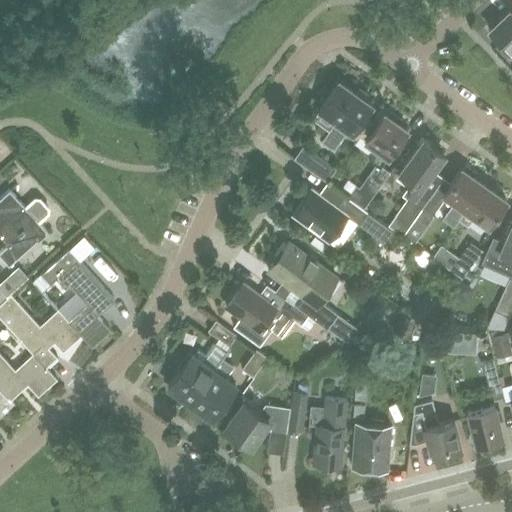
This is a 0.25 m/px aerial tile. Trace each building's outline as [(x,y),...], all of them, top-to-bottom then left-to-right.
[(511,11),(509,8),(488,27),(510,50),(511,47),(511,11)] [(348,128),(350,130),(371,101),(366,97),(367,95),(367,91),(358,85),(354,86),(352,88),(338,78),(318,107),(335,119),(321,140),(334,149),(348,128)] [(376,162),(359,186),(366,191),(358,202),(364,206),(390,170),(381,164),(388,155),(388,154),(407,127),(399,122),(402,118),(390,109),(387,113),(384,111),(376,122),(371,118),(363,128),(358,134),(376,146),(369,157),(376,162)] [(431,193),(420,186),(443,153),(422,138),(399,171),(412,180),(402,194),(407,197),(389,224),(402,233),(431,193)] [(303,144),(294,157),(327,180),(336,166),(303,144)] [(465,208),(484,182),(473,174),(476,171),(465,164),(463,167),(461,165),(443,192),(435,187),(431,193),(402,233),(414,242),(434,214),(433,214),(447,194),(454,200),(442,217),(453,225),(458,217),(465,208)] [(475,215),(488,224),(506,198),(484,182),(465,208),(458,217),(468,224),(475,215)] [(0,254),(8,264),(47,229),(38,220),(48,211),(48,206),(39,197),(34,196),(25,205),(9,187),(0,194),(0,219),(7,214),(20,229),(18,230),(19,232),(0,249),(0,254)] [(345,192),(335,204),(311,187),(293,212),(328,238),(346,212),(358,221),(367,209),(364,206),(358,202),(345,192)] [(511,274),(511,221),(499,250),(511,255),(511,257),(506,271),(511,274)] [(283,278),(275,289),(308,313),(327,327),(338,311),(320,298),(336,274),(317,260),(318,258),(310,253),(309,255),(288,239),(267,267),(283,278)] [(480,248),(470,241),(451,269),(461,276),(480,248)] [(86,302),(69,318),(81,333),(92,345),(111,327),(98,313),(115,297),(77,257),(66,268),(57,258),(40,273),(50,283),(56,278),(65,287),(69,283),(86,302)] [(18,264),(8,274),(17,285),(28,275),(18,264)] [(510,316),(511,310),(511,278),(509,277),(495,309),(510,316)] [(301,323),(308,313),(275,289),(272,287),(265,297),(243,281),(225,304),(240,315),(233,325),(259,344),(272,327),(263,320),(275,304),(301,323)] [(0,300),(0,315),(32,351),(33,350),(46,365),(58,355),(49,345),(54,340),(63,349),(81,333),(69,318),(58,306),(40,323),(10,291),(7,295),(0,300)] [(229,344),(236,334),(215,318),(208,329),(229,344)] [(167,384),(189,400),(213,368),(226,349),(214,341),(205,353),(198,348),(193,354),(191,352),(167,384)] [(256,347),(242,367),(252,375),(267,355),(256,347)] [(57,377),(46,365),(33,350),(32,351),(11,370),(0,357),(0,384),(11,397),(28,382),(38,394),(57,377)] [(482,359),(493,398),(504,395),(494,356),(482,359)] [(213,368),(189,400),(211,416),(234,383),(213,368)] [(290,406),(287,422),(303,424),(308,393),(307,392),(309,384),(299,383),(298,391),(293,390),(290,406)] [(0,413),(14,401),(11,397),(0,384),(0,413)] [(341,463),(347,397),(326,395),(323,423),(317,423),(313,460),(341,463)] [(433,454),(461,447),(453,418),(439,422),(433,397),(415,402),(409,442),(416,442),(429,439),(433,454)] [(286,431),(287,422),(290,406),(265,402),(258,411),(244,400),(226,425),(251,444),(268,420),(272,423),(271,428),(286,431)] [(501,442),(500,436),(503,435),(494,402),(467,409),(476,443),(481,441),(483,447),(501,442)] [(354,403),(353,417),(364,418),(365,404),(354,403)] [(387,467),(391,423),(355,420),(352,464),(387,467)]
